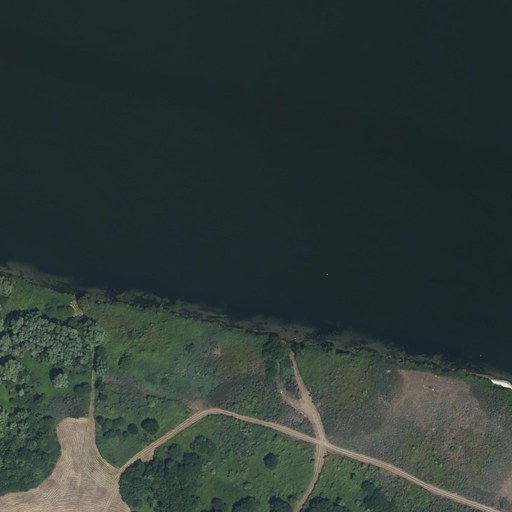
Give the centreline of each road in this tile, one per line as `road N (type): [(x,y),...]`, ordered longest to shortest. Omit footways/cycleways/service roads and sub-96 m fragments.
road 1 (track): [(495,511),(321,441),(140,388),(123,371),(117,312)]
road 2 (track): [(289,350),(321,441),(317,473),(293,511)]
road 3 (track): [(207,407),(122,468),(102,511)]
